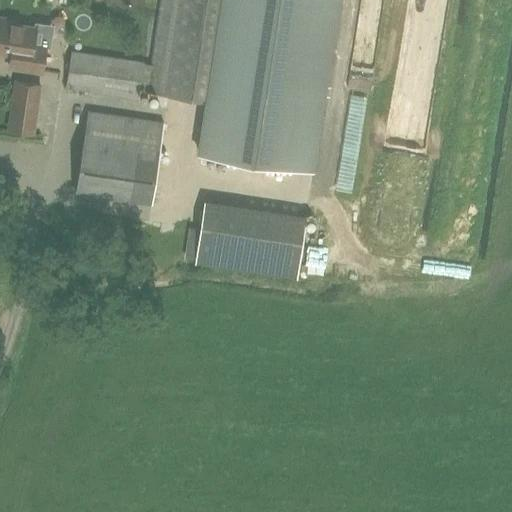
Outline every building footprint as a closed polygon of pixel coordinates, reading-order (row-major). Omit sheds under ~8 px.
[(138,97),(140,85),(153,87),(152,92),(207,100),(199,153),(311,170),(336,0),(162,0),(156,48),(145,46),(143,61),(72,50),(66,87),(138,97)] [(9,67),(42,72),(46,45),(34,43),(36,27),(13,23),(13,19),(0,17),(0,52),(11,54),(9,67)] [(16,81),(11,115),(9,128),(32,132),(40,84),(16,81)] [(89,111),(76,190),(152,202),(164,123),(89,111)] [(205,200),(203,213),(195,261),(296,276),(305,216),(205,200)]
